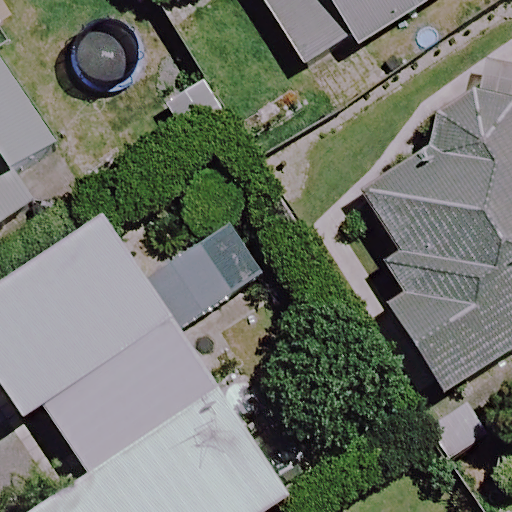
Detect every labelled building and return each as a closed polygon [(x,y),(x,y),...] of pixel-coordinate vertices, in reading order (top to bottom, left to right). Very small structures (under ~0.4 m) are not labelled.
[(176,64),(132,0),(27,0),(26,1),(102,114),(176,64)] [(446,0),(266,0),(316,81),(446,0)] [(0,229),(7,240),(44,217),(22,181),(62,156),(0,55),(0,229)] [(318,192),(454,399),(511,361),(511,113),(490,80),(318,192)] [(94,489),(237,395),(122,220),(0,300),(0,391),(29,436),(50,422),(94,489)]
